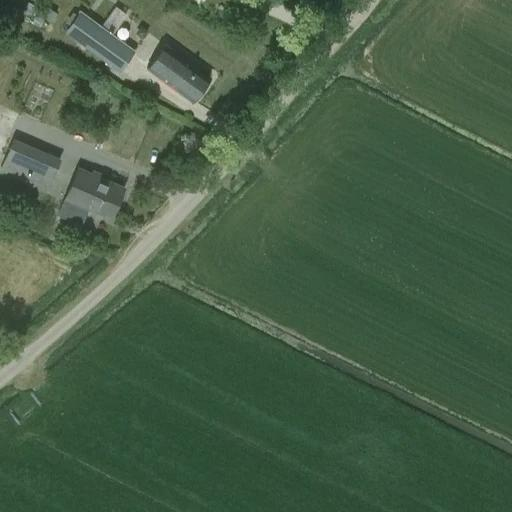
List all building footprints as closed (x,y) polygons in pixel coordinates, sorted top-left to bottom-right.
[(101,28),(80,11),(77,15),(74,12),(66,22),(69,25),(64,32),(86,49),(119,73),(134,52),(132,51),(101,28)] [(141,26),(135,34),(143,40),(148,32),(141,26)] [(209,78),(164,45),(146,69),(192,102),(209,78)] [(63,158),(34,145),(25,164),(52,175),(55,177),(63,158)] [(101,176),(102,174),(92,170),(91,173),(79,167),(58,216),(82,226),(88,210),(111,220),(125,188),(101,176)]
